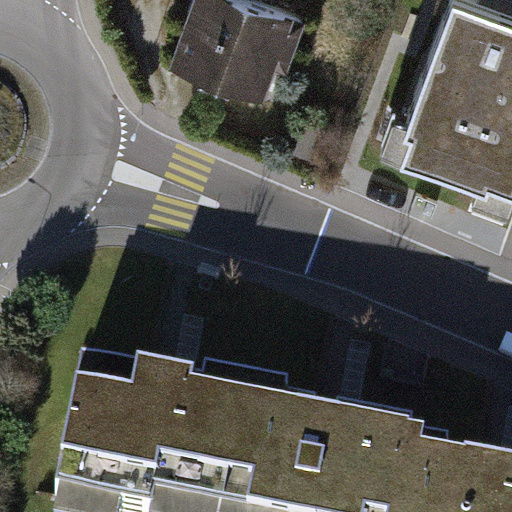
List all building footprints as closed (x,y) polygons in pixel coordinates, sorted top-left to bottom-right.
[(304,9),(280,0),(186,0),(167,50),(261,86),(274,56),(286,61),(304,9)] [(511,0),(446,0),(405,110),(392,105),(380,138),(477,174),(472,190),(507,203),(511,188),(511,0)] [(143,379),(87,368),(62,498),(66,499),(63,511),(128,511),(129,511),(130,511),(228,511),(253,388),(211,380),(209,391),(199,390),(200,386),(144,375),(143,379)] [(398,511),(412,443),(417,444),(419,433),(344,419),(342,425),(321,421),(323,415),(293,409),(295,396),(253,388),(228,511),(398,511)] [(511,511),(511,472),(471,464),(470,468),(453,464),(456,451),(417,444),(412,443),(398,511),(511,511)]
